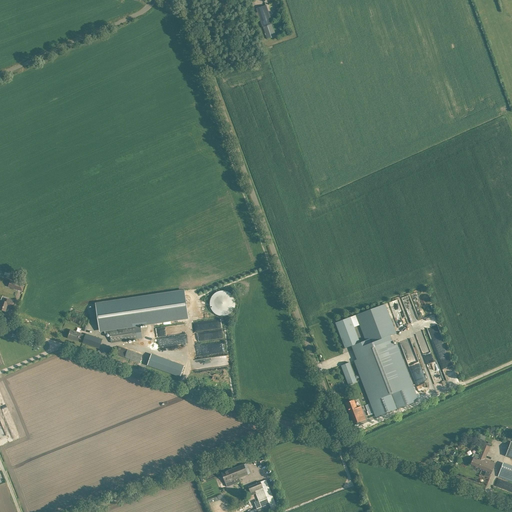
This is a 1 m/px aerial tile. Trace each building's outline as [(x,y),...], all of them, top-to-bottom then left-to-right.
[(257,10),(267,39),(275,36),(266,7),(257,10)] [(13,281),(11,288),(22,291),(24,285),(13,281)] [(184,289),(95,303),(99,329),(105,329),(105,331),(106,334),(110,333),(111,343),(137,339),(142,338),(140,326),(189,319),(185,291),(184,289)] [(210,302),(210,303),(210,304),(210,305),(210,306),(210,307),(211,308),(211,309),(212,310),(213,311),(213,312),(214,313),(215,313),(216,314),(217,315),(218,315),(219,315),(220,316),(221,316),(222,316),(223,316),(225,316),(226,315),(227,315),(228,315),(229,314),(230,314),(230,313),(231,312),(232,311),(233,310),(234,309),(234,308),(235,306),(235,305),(235,304),(235,303),(235,302),(235,301),(235,300),(234,299),(234,298),(233,297),(233,296),(232,295),(231,294),(231,293),(230,293),(229,292),(228,292),(227,291),(226,291),(225,291),(224,290),(222,290),(221,290),(220,291),(219,291),(218,291),(217,292),(216,292),(215,293),(214,293),(213,294),(213,295),(212,296),(211,297),(211,298),(210,299),(210,300),(210,301),(210,302)] [(1,300),(0,301),(0,309),(5,312),(7,306),(13,308),(15,302),(9,299),(6,298),(5,301),(1,300)] [(399,299),(389,302),(391,308),(401,305),(399,299)] [(360,343),(350,317),(336,322),(345,348),(351,346),(356,359),(354,360),(375,417),(418,401),(414,390),(396,344),(394,345),(391,335),(392,335),(391,331),(395,329),(385,304),(356,315),(365,341),(360,343)] [(411,322),(418,321),(417,313),(413,313),(413,312),(409,312),(411,322)] [(158,347),(187,344),(186,334),(177,335),(176,327),(156,329),(158,347)] [(71,330),(70,333),(68,338),(78,341),(79,339),(84,340),(83,343),(99,348),(102,339),(86,334),(85,335),(81,333),(71,330)] [(426,364),(434,362),(424,332),(416,334),(426,364)] [(203,345),(195,345),(195,352),(198,352),(199,354),(203,354),(203,345)] [(116,354),(120,355),(139,362),(142,355),(123,348),(118,347),(116,354)] [(151,354),(147,366),(181,376),(184,364),(151,354)] [(214,365),(215,367),(229,365),(228,357),(214,360),(215,365),(214,365)] [(341,365),(349,385),(357,382),(349,362),(341,365)] [(429,369),(429,370),(429,371),(430,372),(430,373),(431,374),(432,374),(432,375),(433,375),(434,376),(435,376),(436,376),(437,376),(438,376),(439,375),(440,375),(441,374),(441,373),(442,373),(442,372),(442,371),(443,370),(443,369),(443,368),(442,368),(442,367),(442,366),(441,366),(441,365),(440,364),(439,364),(439,363),(438,363),(437,363),(436,363),(435,363),(434,363),(433,363),(433,364),(432,364),(431,365),(430,366),(430,367),(429,368),(429,369)] [(413,377),(417,388),(427,384),(423,373),(413,377)] [(434,382),(434,383),(434,384),(434,385),(435,385),(435,386),(435,387),(436,387),(436,388),(437,388),(438,389),(439,389),(440,390),(441,390),(442,390),(443,390),(443,389),(444,389),(445,389),(445,388),(446,388),(446,387),(447,387),(447,386),(447,385),(448,385),(448,384),(448,383),(448,382),(448,381),(447,381),(447,380),(447,379),(446,379),(446,378),(445,378),(445,377),(444,377),(443,377),(442,376),(441,376),(440,376),(439,376),(439,377),(438,377),(437,377),(437,378),(436,378),(436,379),(435,380),(435,381),(434,382)] [(354,400),(350,401),(346,403),(354,424),(365,419),(361,406),(357,408),(354,400)] [(472,460),(470,465),(482,470),(484,463),(482,462),(482,461),(485,462),(486,460),(485,459),(491,444),(486,442),(485,444),(483,444),(478,455),(473,453),(472,457),(473,457),(472,460)] [(482,461),(482,462),(484,463),(482,470),(491,474),(493,469),(495,463),(486,460),(485,462),(482,461)] [(222,473),(224,478),(227,487),(240,481),(239,478),(248,474),(244,464),(222,473)] [(511,468),(502,465),(500,472),(498,476),(511,481),(511,468)] [(270,505),(265,494),(271,492),(266,480),(248,487),(251,493),(254,501),(228,511),(268,511),(272,511),(270,505)]
